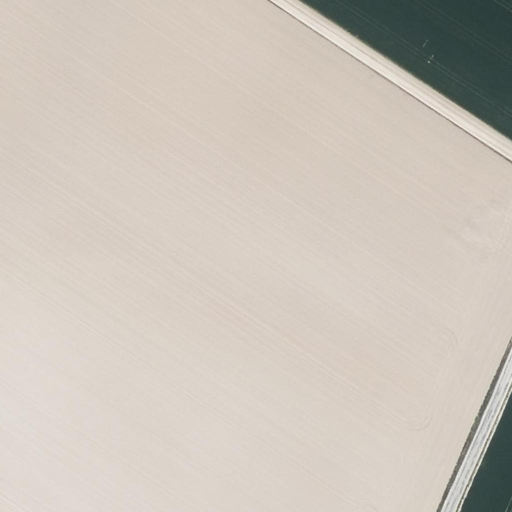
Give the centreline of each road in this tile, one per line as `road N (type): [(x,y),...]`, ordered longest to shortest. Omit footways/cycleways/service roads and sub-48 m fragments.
road 1 (track): [(511,154),(280,0)]
road 2 (tertiary): [(450,511),(511,366)]
